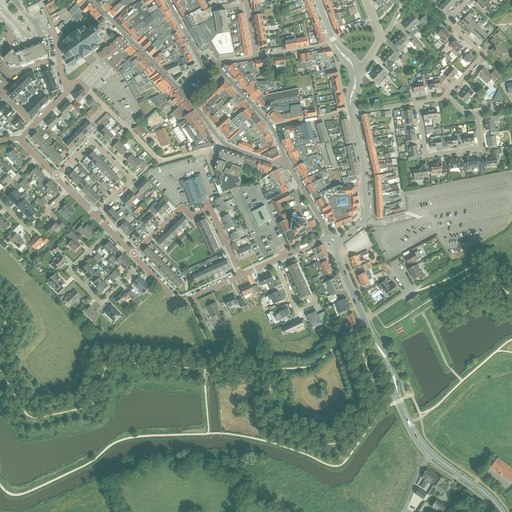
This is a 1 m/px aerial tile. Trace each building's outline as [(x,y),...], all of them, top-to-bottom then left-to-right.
[(52,0),(50,0),(48,2),(45,4),(47,8),(55,3),(54,2),(52,0)] [(86,0),(74,0),(74,1),(68,7),(56,13),(64,21),(62,23),(58,27),(60,31),(65,25),(72,18),(81,9),(80,7),(86,0)] [(108,0),(102,5),(108,12),(114,6),(122,0),(125,6),(127,5),(124,0),(108,0)] [(119,12),(122,9),(125,6),(122,0),(114,6),(108,12),(114,17),(119,12)] [(148,9),(146,6),(143,0),(137,3),(145,18),(151,14),(148,9)] [(151,7),(148,9),(151,14),(158,9),(166,5),(162,0),(159,0),(155,3),(156,5),(151,7)] [(196,1),(196,0),(181,0),(175,3),(179,10),(191,3),(196,1)] [(197,0),(203,10),(208,7),(203,0),(197,0)] [(386,0),(386,1),(380,7),(385,11),(394,3),(396,5),(400,0),(395,0),(395,1),(393,0),(386,0)] [(447,0),(446,0),(443,4),(449,9),(453,5),(447,0)] [(489,8),(481,0),(478,0),(476,3),(482,9),(485,7),(488,9),(489,8)] [(191,3),(179,10),(183,18),(190,14),(201,8),(196,1),(191,3)] [(330,1),(324,3),(327,10),(332,8),(330,1)] [(81,9),(72,18),(77,23),(84,16),(88,12),(89,13),(94,8),(88,2),(81,9)] [(38,3),(27,8),(30,15),(37,12),(41,10),(38,3)] [(121,25),(128,33),(133,28),(138,24),(145,18),(137,3),(131,7),(136,13),(133,15),(125,22),(121,25)] [(258,4),(251,5),(252,12),(261,10),(264,10),(263,7),(260,7),(260,3),(258,4)] [(305,5),(301,7),(303,10),(307,9),(308,12),(314,10),(312,3),(305,5)] [(449,9),(443,4),(439,8),(445,13),(449,9)] [(133,28),(128,33),(133,37),(142,28),(143,29),(146,26),(150,23),(154,19),(160,16),(168,10),(166,5),(158,9),(151,14),(145,18),(138,24),(133,28)] [(350,15),(358,12),(355,6),(354,6),(348,9),(350,15)] [(125,22),(133,15),(136,13),(131,7),(128,9),(125,11),(116,20),(121,25),(125,22)] [(190,14),(183,18),(190,30),(197,26),(215,16),(214,12),(212,7),(203,12),(201,8),(190,14)] [(97,11),(94,8),(89,13),(88,12),(84,16),(86,18),(88,20),(90,18),(92,17),(97,11)] [(168,10),(160,16),(162,20),(171,15),(168,10)] [(208,44),(207,45),(208,46),(209,45),(218,59),(235,57),(229,32),(228,25),(231,25),(230,17),(227,18),(226,10),(222,10),(221,11),(214,12),(215,16),(216,27),(217,34),(208,43),(208,44)] [(262,14),(265,13),(264,10),(259,11),(259,14),(253,15),(254,22),(263,20),(266,20),(266,18),(263,18),(262,14)] [(317,16),(314,10),(308,12),(310,18),(317,16)] [(92,17),(95,20),(101,15),(97,11),(92,17)] [(239,21),(245,20),(244,13),(238,14),(238,18),(236,18),(236,20),(232,21),(232,22),(236,22),(239,21)] [(466,27),(472,20),(469,17),(471,15),(469,13),(461,21),(465,25),(464,25),(466,27)] [(335,15),(335,14),(329,16),(332,23),(337,21),(340,19),(338,14),(335,15)] [(173,18),(171,15),(162,20),(159,22),(153,26),(155,29),(157,28),(161,25),(173,18)] [(407,20),(414,26),(416,24),(418,26),(421,24),(412,15),(407,20)] [(422,18),(420,21),(424,25),(427,22),(429,20),(425,15),(422,18)] [(153,26),(159,22),(162,20),(160,16),(154,19),(150,23),(153,26)] [(197,26),(190,30),(195,39),(216,27),(215,16),(197,26)] [(317,16),(310,18),(313,24),(319,22),(317,16)] [(157,28),(159,32),(160,32),(161,35),(162,35),(165,33),(166,33),(164,30),(166,29),(167,29),(176,25),(173,18),(161,25),(157,28)] [(337,21),(332,23),(334,29),(340,27),(343,26),(340,19),(337,21)] [(236,22),(232,22),(233,24),(237,24),(237,29),(240,28),(247,27),(245,20),(239,21),(236,22)] [(414,26),(407,20),(403,25),(413,35),(418,30),(414,26)] [(472,20),(466,27),(468,29),(468,28),(472,31),(480,23),(478,22),(476,24),(472,20)] [(319,22),(313,24),(315,31),(321,28),(319,22)] [(137,41),(146,32),(148,30),(150,32),(155,29),(153,26),(150,23),(146,26),(143,29),(142,28),(133,37),(134,38),(134,39),(134,40),(135,40),(135,39),(137,41)] [(480,23),(472,31),(475,35),(477,37),(483,30),(479,27),(481,25),(480,23)] [(70,31),(65,25),(60,31),(64,36),(70,31)] [(101,26),(100,25),(100,26),(99,26),(98,26),(98,27),(97,25),(96,25),(96,26),(94,27),(93,25),(92,25),(86,29),(85,27),(85,26),(84,26),(84,27),(83,27),(83,26),(79,29),(79,30),(78,30),(78,29),(77,29),(78,30),(68,37),(68,36),(67,37),(68,37),(67,38),(68,38),(69,38),(64,41),(64,42),(67,46),(67,47),(68,47),(66,49),(65,49),(65,50),(64,52),(64,51),(63,52),(64,52),(64,54),(64,55),(65,55),(66,57),(65,57),(66,58),(66,57),(68,58),(64,60),(70,67),(78,61),(78,62),(79,61),(78,61),(83,58),(82,59),(83,59),(84,60),(84,59),(84,58),(93,52),(94,52),(94,51),(95,51),(94,50),(95,50),(95,51),(98,49),(98,48),(99,47),(100,47),(99,47),(100,46),(99,45),(99,46),(97,44),(103,40),(104,39),(103,39),(102,37),(104,36),(104,37),(104,36),(104,35),(102,33),(104,32),(105,33),(105,32),(105,31),(105,30),(104,31),(101,27),(102,26),(101,25),(101,26)] [(158,37),(157,38),(158,39),(161,43),(167,38),(180,31),(176,25),(167,29),(166,29),(164,30),(166,33),(165,33),(162,35),(160,35),(158,37)] [(216,27),(195,39),(200,48),(207,45),(208,44),(208,43),(217,34),(216,27)] [(234,34),(232,35),(232,37),(235,36),(239,35),(241,35),(248,34),(247,27),(240,28),(237,29),(238,34),(234,34)] [(340,27),(334,29),(337,36),(342,34),(350,31),(349,28),(341,31),(340,27)] [(153,35),(143,45),(142,46),(145,49),(157,38),(158,37),(160,35),(159,33),(159,32),(157,28),(155,29),(150,32),(153,35)] [(324,34),(321,28),(315,31),(318,37),(324,34)] [(437,29),(432,34),(435,37),(439,40),(447,32),(443,28),(439,31),(437,29)] [(148,30),(146,32),(137,41),(140,44),(141,44),(143,45),(153,35),(150,32),(148,30)] [(487,34),(483,30),(477,37),(478,39),(479,38),(483,42),(490,33),(489,32),(487,34)] [(167,38),(161,43),(163,45),(151,56),(153,58),(162,52),(165,50),(168,47),(171,45),(175,43),(183,38),(180,31),(167,38)] [(451,35),(447,32),(439,40),(445,46),(449,41),(447,39),(451,35)] [(499,32),(496,35),(502,41),(505,38),(499,32)] [(396,38),(403,44),(405,41),(407,43),(410,41),(401,33),(396,38)] [(241,35),(239,35),(239,37),(242,37),(243,42),(249,41),(248,34),(241,35)] [(318,37),(316,37),(318,43),(320,43),(326,41),(325,38),(324,34),(318,37)] [(285,43),(286,50),(292,49),(298,48),(296,38),(295,36),(294,37),(294,35),(285,37),(285,38),(284,38),(285,41),(285,43)] [(125,51),(131,46),(127,42),(121,36),(97,53),(102,60),(104,58),(109,65),(118,73),(120,71),(120,72),(120,71),(123,69),(121,66),(123,64),(126,62),(124,58),(121,54),(125,51)] [(414,36),(412,39),(417,43),(421,48),(424,45),(414,36)] [(302,38),(296,38),(298,48),(303,47),(309,46),(307,37),(302,38)] [(168,47),(165,50),(166,52),(168,51),(170,53),(175,51),(187,45),(183,38),(175,43),(171,45),(168,47)] [(396,38),(392,43),(400,51),(402,49),(403,49),(406,46),(403,44),(396,38)] [(500,57),(506,51),(498,44),(498,43),(493,38),(488,43),(493,48),(491,51),(493,53),(494,52),(500,57)] [(151,56),(163,45),(161,43),(158,39),(146,51),(151,56)] [(271,49),(271,46),(270,43),(267,43),(267,39),(258,41),(259,47),(265,46),(266,50),(271,49)] [(412,39),(410,42),(419,50),(421,48),(417,43),(412,39)] [(449,41),(445,46),(451,52),(453,50),(459,43),(455,39),(452,43),(449,41)] [(240,48),(237,48),(237,50),(250,48),(249,41),(243,42),(243,46),(240,46),(240,48)] [(5,58),(4,59),(6,61),(13,68),(21,65),(23,64),(23,65),(28,63),(30,62),(34,61),(34,60),(36,59),(36,60),(41,58),(43,57),(43,58),(47,56),(43,43),(16,53),(16,54),(14,55),(13,53),(14,52),(13,50),(14,50),(13,49),(5,58)] [(459,43),(453,50),(451,52),(457,58),(462,53),(460,50),(463,47),(459,43)] [(175,51),(170,53),(172,57),(173,58),(173,60),(176,59),(180,57),(190,53),(187,45),(175,51)] [(136,52),(131,46),(125,51),(121,54),(124,58),(126,62),(130,58),(129,57),(136,52)] [(330,50),(326,50),(328,57),(329,61),(329,64),(331,68),(331,71),(337,69),(335,62),(332,63),(331,58),(330,58),(330,56),(333,56),(331,49),(330,50)] [(162,52),(153,58),(159,64),(167,59),(169,58),(172,57),(170,53),(168,51),(166,52),(165,50),(162,52)] [(326,50),(317,52),(318,58),(320,58),(321,62),(325,61),(327,69),(331,68),(329,64),(329,61),(328,57),(326,50)] [(390,50),(385,55),(392,61),(394,63),(396,60),(397,60),(399,58),(390,50)] [(313,61),(312,52),(305,53),(306,61),(307,69),(311,69),(310,64),(312,64),(312,63),(312,61),(313,61)] [(317,52),(312,52),(313,61),(312,61),(312,63),(316,62),(316,65),(318,65),(319,71),(320,73),(324,73),(323,70),(321,62),(320,58),(318,58),(317,52)] [(463,54),(458,59),(461,61),(465,65),(467,63),(473,56),(469,52),(465,56),(463,54)] [(137,53),(130,58),(126,62),(123,64),(121,66),(123,69),(124,69),(133,61),(140,56),(137,53)] [(190,53),(180,57),(176,59),(178,63),(180,67),(194,61),(190,53)] [(307,69),(306,61),(305,53),(299,54),(300,61),(296,62),(297,70),(303,69),(305,70),(307,69)] [(385,55),(381,60),(386,64),(390,68),(387,70),(390,73),(391,74),(395,78),(397,75),(395,73),(392,70),(392,66),(394,63),(392,61),(385,55)] [(124,69),(123,69),(120,71),(120,72),(123,76),(126,74),(129,71),(137,65),(136,64),(138,63),(143,59),(140,56),(133,61),(124,69)] [(169,58),(167,59),(159,64),(162,66),(167,63),(170,62),(173,60),(173,58),(172,57),(169,58)] [(275,61),(274,62),(275,65),(276,65),(276,69),(286,67),(286,64),(285,57),(284,57),(275,58),(275,59),(275,61)] [(129,71),(126,74),(123,76),(126,82),(127,83),(135,78),(141,73),(144,71),(151,67),(143,59),(138,63),(136,64),(137,65),(129,71)] [(262,60),(256,61),(257,68),(260,67),(261,71),(264,70),(262,60)] [(172,65),(164,69),(170,74),(176,80),(183,74),(196,67),(194,61),(180,67),(178,63),(172,65)] [(252,61),(247,62),(248,65),(241,68),(238,70),(233,75),(236,78),(244,71),(245,70),(253,67),(252,61)] [(255,61),(252,61),(253,67),(245,70),(244,71),(236,78),(239,82),(247,75),(250,74),(257,71),(257,68),(256,61),(255,61)] [(248,65),(247,62),(224,65),(233,75),(238,70),(241,68),(248,65)] [(449,68),(447,71),(454,77),(458,73),(456,72),(458,70),(450,62),(448,64),(449,65),(448,67),(449,68)] [(155,71),(151,67),(144,71),(141,73),(135,78),(138,83),(148,76),(155,71)] [(380,67),(375,72),(381,78),(383,80),(386,77),(388,75),(380,67)] [(494,81),(499,77),(493,72),(491,74),(484,68),(477,74),(487,83),(491,79),(494,81)] [(53,74),(51,69),(42,72),(43,78),(53,74)] [(337,69),(331,71),(327,72),(324,73),(325,78),(331,77),(331,76),(338,75),(337,69)] [(148,76),(138,83),(140,87),(148,83),(160,75),(155,71),(148,76)] [(454,77),(447,71),(441,76),(445,80),(447,78),(450,81),(454,77)] [(36,80),(33,72),(26,74),(31,82),(36,80)] [(375,72),(370,77),(379,85),(380,83),(383,80),(381,78),(375,72)] [(31,82),(26,74),(21,79),(27,86),(31,82)] [(54,79),(53,74),(43,78),(45,83),(54,79)] [(247,75),(239,82),(245,89),(253,82),(255,82),(257,82),(250,74),(247,75)] [(421,74),(422,79),(417,80),(417,83),(419,92),(425,91),(424,87),(427,86),(425,79),(424,74),(421,74)] [(127,83),(135,97),(152,87),(155,85),(164,79),(160,75),(148,83),(140,87),(138,83),(135,78),(127,83)] [(340,81),(338,75),(331,76),(331,77),(332,80),(329,81),(329,83),(333,83),(340,81)] [(438,75),(433,76),(434,80),(435,89),(441,88),(440,84),(442,83),(445,80),(441,76),(440,75),(438,77),(438,75)] [(23,90),(27,86),(21,79),(17,83),(23,90)] [(55,79),(54,79),(45,83),(47,88),(56,85),(57,84),(55,79)] [(172,87),(164,79),(155,85),(159,89),(162,92),(159,93),(158,94),(158,95),(166,92),(172,87)] [(435,89),(434,80),(429,81),(428,79),(425,79),(427,86),(429,86),(430,90),(435,89)] [(225,80),(217,87),(221,92),(218,95),(220,97),(222,99),(226,104),(237,94),(225,80)] [(419,92),(417,83),(412,84),(412,80),(409,81),(410,89),(413,89),(414,93),(419,92)] [(253,82),(245,89),(251,96),(259,89),(268,88),(273,87),(274,87),(274,86),(273,81),(266,81),(257,82),(255,82),(253,82)] [(23,90),(17,83),(16,83),(12,88),(18,94),(23,90)] [(58,90),(56,85),(47,88),(49,93),(58,90)] [(465,102),(473,93),(467,86),(464,89),(465,89),(459,96),(465,102)] [(176,91),(172,87),(166,92),(158,95),(150,99),(158,108),(162,104),(166,101),(167,102),(168,101),(177,92),(176,91)] [(208,104),(202,110),(203,111),(206,114),(210,111),(211,110),(213,108),(222,99),(220,97),(218,95),(221,92),(217,87),(204,99),(208,104)] [(18,94),(12,88),(8,92),(14,99),(18,94)] [(78,93),(83,98),(88,94),(82,88),(78,93)] [(261,92),(262,93),(264,92),(265,92),(268,91),(268,88),(259,89),(251,96),(254,99),(261,92)] [(264,96),(257,103),(262,109),(269,103),(270,102),(271,102),(272,102),(273,101),(289,97),(299,95),(298,88),(266,94),(264,96)] [(178,106),(185,100),(177,92),(168,101),(173,106),(176,104),(178,106)] [(262,93),(261,92),(254,99),(257,103),(264,96),(262,93)] [(49,100),(43,93),(38,97),(45,104),(49,100)] [(83,98),(78,93),(73,97),(76,101),(74,103),(79,108),(81,106),(78,103),(83,98)] [(210,111),(206,114),(216,125),(221,121),(229,113),(232,111),(232,110),(235,108),(236,106),(243,100),(237,94),(226,104),(222,99),(213,108),(211,110),(210,111)] [(90,95),(86,99),(90,104),(94,100),(90,95)] [(269,103),(262,109),(266,113),(273,106),(276,106),(277,106),(279,106),(286,106),(290,106),(301,104),(300,99),(298,100),(297,95),(289,97),(273,101),(272,102),(271,102),(270,102),(269,103)] [(478,95),(475,98),(480,103),(483,100),(478,95)] [(45,104),(38,97),(34,102),(40,108),(41,109),(45,104)] [(208,104),(204,99),(197,105),(202,110),(208,104)] [(232,111),(229,113),(234,118),(237,116),(241,112),(242,113),(249,107),(243,100),(236,106),(235,108),(232,110),(232,111)] [(69,101),(64,106),(69,112),(74,107),(77,110),(79,108),(74,103),(72,105),(69,101)] [(162,104),(158,108),(159,110),(160,111),(168,103),(167,102),(166,101),(162,104)] [(40,108),(34,102),(30,106),(36,112),(40,108)] [(172,113),(179,120),(193,111),(184,102),(172,113)] [(0,111),(3,115),(11,108),(6,103),(2,107),(0,104),(0,111)] [(275,110),(269,116),(275,124),(295,119),(295,118),(303,116),(302,108),(301,104),(290,106),(290,110),(286,110),(278,110),(277,110),(276,111),(275,110)] [(337,106),(336,106),(337,109),(332,110),(332,113),(337,112),(346,110),(344,105),(337,106)] [(36,112),(30,106),(25,110),(32,117),(36,112)] [(69,112),(64,106),(59,111),(63,114),(61,116),(65,121),(68,119),(65,116),(69,112)] [(273,106),(266,113),(269,116),(275,110),(276,111),(277,110),(278,110),(286,110),(290,110),(290,106),(286,106),(279,106),(277,106),(276,106),(273,106)] [(225,126),(221,130),(220,130),(227,138),(237,129),(243,124),(255,113),(249,107),(242,113),(241,112),(237,116),(234,118),(225,126)] [(11,116),(15,112),(11,108),(3,115),(8,119),(6,121),(8,124),(13,119),(11,116)] [(431,110),(432,119),(435,118),(436,121),(441,120),(440,113),(437,114),(436,109),(431,110)] [(215,141),(195,110),(193,111),(179,120),(178,120),(179,121),(177,122),(179,125),(181,124),(183,128),(182,129),(190,141),(187,143),(189,152),(213,147),(215,141)] [(432,119),(431,110),(426,111),(426,115),(423,116),(424,123),(429,122),(429,119),(432,119)] [(408,111),(401,111),(401,117),(402,120),(405,119),(413,118),(412,113),(408,113),(408,111)] [(221,121),(216,125),(221,130),(225,126),(234,118),(229,113),(221,121)] [(238,134),(230,141),(236,145),(237,142),(243,135),(248,131),(255,125),(256,124),(256,125),(261,120),(255,113),(243,124),(237,129),(241,132),(238,134)] [(368,120),(371,119),(375,119),(374,117),(371,117),(370,113),(361,115),(362,121),(368,120)] [(65,121),(61,116),(58,118),(55,115),(50,119),(56,125),(60,121),(63,123),(65,121)] [(490,133),(499,132),(498,128),(495,128),(494,121),(498,121),(498,116),(489,117),(489,120),(485,120),(486,130),(490,130),(490,133)] [(24,121),(20,117),(16,121),(13,119),(8,124),(11,126),(12,124),(17,129),(17,128),(18,129),(21,126),(20,126),(24,121)] [(413,118),(405,119),(405,122),(402,123),(403,128),(410,127),(410,124),(414,124),(413,118)] [(53,131),(58,127),(56,125),(50,119),(46,124),(49,127),(47,130),(51,134),(54,132),(53,131)] [(112,130),(108,125),(110,123),(109,121),(108,120),(106,122),(106,123),(104,124),(102,126),(101,127),(103,129),(100,133),(104,138),(110,132),(112,130)] [(268,128),(261,120),(256,125),(256,124),(255,125),(262,133),(267,129),(268,128)] [(83,126),(89,132),(94,127),(88,121),(83,126)] [(314,137),(314,136),(311,122),(309,122),(302,123),(304,133),(303,133),(305,139),(305,140),(309,139),(314,138),(314,137)] [(322,143),(329,141),(323,122),(316,125),(322,143)] [(302,123),(295,125),(296,131),(297,139),(304,138),(303,133),(304,133),(302,123)] [(270,134),(267,129),(262,133),(255,125),(248,131),(258,141),(266,137),(270,135),(270,134)] [(296,131),(295,125),(287,126),(289,133),(296,131)] [(349,125),(343,126),(339,127),(338,127),(340,133),(344,132),(350,131),(349,125)] [(89,132),(83,126),(79,130),(84,136),(89,132)] [(138,126),(133,131),(138,135),(141,137),(144,133),(140,129),(140,128),(138,126)] [(289,133),(287,126),(279,128),(282,141),(295,138),(296,139),(297,139),(296,131),(289,133)] [(410,130),(410,127),(403,128),(403,131),(406,130),(407,136),(416,135),(415,129),(410,130)] [(162,147),(171,144),(165,128),(156,132),(162,147)] [(237,129),(227,138),(230,141),(238,134),(241,132),(237,129)] [(462,129),(459,129),(459,133),(460,140),(463,140),(464,144),(469,143),(468,135),(463,135),(462,133),(462,129)] [(84,136),(79,130),(74,135),(80,140),(84,136)] [(476,131),(473,131),(467,132),(468,135),(469,143),(474,143),(474,138),(477,138),(476,131)] [(114,136),(110,132),(104,138),(109,142),(112,139),(114,141),(119,136),(117,134),(114,136)] [(487,137),(488,147),(497,146),(495,136),(499,136),(499,132),(490,133),(491,137),(487,137)] [(36,143),(42,137),(37,133),(35,135),(31,138),(36,143)] [(455,136),(451,137),(453,146),(458,145),(457,140),(460,140),(459,133),(454,134),(455,136)] [(453,146),(451,137),(451,134),(450,134),(449,134),(448,135),(443,135),(444,142),(447,142),(447,146),(453,146)] [(80,140),(74,135),(69,139),(75,145),(80,140)] [(270,135),(266,137),(258,141),(257,142),(260,148),(274,141),(273,140),(270,135)] [(416,135),(407,136),(408,141),(405,141),(405,144),(412,143),(412,141),(416,140),(416,135)] [(443,135),(440,136),(435,136),(436,148),(442,147),(441,143),(444,142),(443,135)] [(119,136),(114,141),(116,143),(113,146),(118,151),(123,146),(119,141),(121,138),(119,136)] [(432,137),(426,138),(427,145),(430,144),(431,149),(436,148),(435,136),(432,137)] [(42,137),(36,143),(40,147),(46,142),(42,137)] [(376,137),(372,137),(366,139),(367,145),(374,143),(377,143),(380,142),(382,142),(388,141),(388,138),(379,139),(379,140),(376,140),(376,137)] [(295,138),(282,141),(287,149),(301,146),(306,144),(310,143),(309,140),(309,139),(305,140),(305,139),(304,140),(298,139),(297,139),(296,139),(295,138)] [(75,145),(69,139),(65,144),(71,150),(75,145)] [(262,155),(276,148),(274,141),(260,148),(256,151),(253,152),(262,155)] [(50,146),(46,142),(40,147),(45,152),(50,146)] [(126,143),(123,146),(118,151),(122,156),(126,152),(128,155),(133,150),(135,148),(132,146),(130,148),(126,143)] [(245,143),(244,148),(253,152),(256,151),(252,149),(253,146),(245,143)] [(412,143),(405,144),(406,153),(409,152),(418,151),(417,146),(413,146),(412,143)] [(301,146),(287,149),(288,151),(289,154),(297,150),(298,150),(307,148),(306,144),(301,146)] [(344,151),(341,151),(341,154),(345,153),(348,152),(355,151),(353,145),(347,146),(343,147),(344,151)] [(50,146),(45,152),(49,156),(55,151),(50,146)] [(491,149),(491,151),(492,157),(485,158),(486,167),(498,165),(497,161),(500,161),(499,154),(501,153),(501,147),(491,149)] [(276,148),(262,155),(272,159),(279,155),(276,148)] [(297,150),(289,154),(292,158),(307,153),(309,153),(307,148),(298,150),(297,150)] [(214,170),(218,180),(215,181),(217,186),(216,186),(219,194),(241,185),(239,178),(243,166),(245,158),(221,149),(218,157),(218,159),(214,170)] [(14,150),(7,156),(17,166),(15,168),(17,171),(23,166),(20,163),(23,160),(14,150)] [(133,150),(128,155),(130,157),(126,160),(131,165),(137,159),(132,155),(135,152),(133,150)] [(59,156),(55,151),(49,156),(54,161),(59,156)] [(418,151),(409,152),(410,157),(407,158),(408,161),(415,160),(414,157),(419,156),(418,151)] [(92,162),(98,157),(93,152),(88,157),(92,162)] [(305,162),(310,160),(319,156),(318,154),(308,157),(307,153),(292,158),(296,166),(305,162)] [(377,155),(370,156),(371,162),(378,161),(377,157),(380,157),(383,156),(383,154),(379,154),(377,155)] [(64,160),(59,156),(54,161),(58,165),(64,160)] [(314,165),(315,164),(317,163),(316,161),(322,159),(320,156),(319,156),(310,160),(305,162),(296,166),(299,171),(307,167),(314,165)] [(470,156),(466,156),(467,169),(472,168),(472,167),(479,166),(479,170),(483,169),(481,160),(478,160),(478,157),(470,158),(470,156)] [(102,161),(98,157),(92,162),(97,167),(102,161)] [(137,159),(131,165),(136,169),(139,166),(141,168),(143,170),(148,166),(148,165),(146,163),(144,161),(143,162),(139,157),(137,159)] [(257,170),(260,161),(247,157),(243,167),(255,171),(256,170),(257,170)] [(356,157),(349,158),(346,159),(347,162),(344,163),(344,166),(347,165),(357,163),(356,157)] [(448,160),(449,169),(459,167),(460,171),(464,170),(463,163),(459,163),(458,158),(448,160)] [(8,173),(11,170),(5,164),(4,165),(0,160),(0,169),(2,167),(8,173)] [(102,161),(97,167),(101,171),(107,165),(102,161)] [(272,165),(260,161),(257,170),(256,170),(255,171),(263,174),(264,172),(269,174),(272,172),(270,171),(272,165)] [(431,164),(432,173),(433,173),(433,174),(436,174),(436,172),(442,171),(443,174),(446,174),(445,167),(442,167),(441,161),(438,161),(438,163),(431,164)] [(311,170),(319,167),(317,163),(315,164),(314,165),(307,167),(299,171),(301,175),(309,171),(311,170)] [(358,169),(357,163),(347,165),(348,171),(358,169)] [(413,170),(415,180),(419,179),(419,177),(428,175),(426,164),(422,165),(422,169),(413,170)] [(111,170),(107,165),(101,171),(106,176),(111,170)] [(384,172),(384,168),(386,168),(386,167),(385,165),(379,167),(373,168),(374,174),(384,172)] [(309,171),(301,175),(304,180),(311,176),(313,175),(322,171),(320,166),(319,167),(311,170),(309,171)] [(34,180),(41,172),(36,168),(31,173),(33,176),(32,178),(34,180)] [(264,183),(265,184),(281,176),(278,169),(272,172),(269,174),(266,176),(262,179),(260,180),(259,181),(261,185),(264,183)] [(322,178),(323,177),(329,175),(327,172),(325,169),(322,171),(313,175),(311,176),(304,180),(307,185),(316,181),(316,180),(322,178)] [(356,175),(359,175),(358,169),(348,171),(349,176),(343,178),(343,181),(344,184),(356,179),(356,175)] [(116,175),(111,170),(106,176),(110,180),(116,175)] [(73,181),(78,176),(73,171),(68,177),(73,181)] [(41,172),(34,180),(36,182),(38,184),(37,186),(39,188),(45,183),(42,181),(46,177),(41,172)] [(8,175),(0,182),(3,185),(11,178),(8,175)] [(120,179),(116,175),(110,180),(115,185),(120,179)] [(78,176),(73,181),(77,186),(83,181),(78,176)] [(281,176),(265,184),(266,186),(264,187),(267,193),(269,192),(275,189),(285,184),(281,176)] [(201,197),(204,196),(198,178),(184,183),(193,206),(203,202),(201,197)] [(316,181),(307,185),(307,186),(311,192),(311,193),(317,190),(321,188),(326,186),(324,181),(324,182),(322,178),(316,180),(316,181)] [(141,184),(147,189),(151,185),(145,179),(141,184)] [(87,185),(83,181),(77,186),(81,190),(87,185)] [(27,187),(22,182),(19,184),(26,191),(29,189),(27,187)] [(45,183),(39,188),(41,190),(44,187),(47,190),(45,192),(47,194),(55,186),(50,182),(47,185),(45,183)] [(141,184),(136,188),(140,192),(138,194),(142,199),(145,201),(147,199),(145,196),(149,192),(147,189),(141,184)] [(266,193),(264,194),(267,201),(278,196),(288,191),(285,184),(275,189),(269,192),(267,193),(266,193)] [(91,190),(87,185),(81,190),(86,195),(91,190)] [(321,198),(316,201),(319,208),(321,207),(327,218),(329,217),(331,222),(333,221),(334,223),(335,222),(337,227),(352,221),(352,220),(354,219),(356,217),(357,215),(358,213),(359,213),(356,207),(359,207),(358,193),(356,193),(355,186),(343,187),(343,185),(340,185),(332,188),(328,190),(319,194),(321,198)] [(55,186),(47,194),(49,195),(51,194),(53,197),(59,191),(55,186)] [(313,197),(316,201),(321,198),(319,194),(328,190),(326,186),(321,188),(317,190),(311,193),(313,197)] [(21,196),(15,190),(8,197),(14,203),(19,199),(21,196)] [(96,194),(91,190),(86,195),(90,199),(96,194)] [(22,202),(17,206),(23,213),(30,206),(25,200),(27,197),(26,196),(27,195),(26,194),(27,193),(25,192),(24,194),(21,196),(19,199),(22,202)] [(279,217),(284,214),(279,202),(290,197),(288,192),(271,200),(279,217)] [(132,193),(127,197),(133,203),(137,198),(140,201),(142,199),(138,194),(135,196),(132,193)] [(100,199),(96,194),(90,199),(95,204),(100,199)] [(133,203),(127,197),(123,202),(126,205),(124,207),(126,210),(129,212),(131,210),(128,207),(133,203)] [(161,201),(158,204),(159,205),(166,211),(170,207),(166,204),(169,201),(164,197),(162,199),(161,200),(161,201)] [(217,198),(214,200),(215,204),(216,207),(224,203),(221,197),(217,198)] [(45,205),(40,201),(38,198),(36,201),(42,208),(45,205)] [(228,201),(224,203),(216,207),(217,209),(218,209),(219,212),(225,210),(226,212),(234,209),(233,206),(231,207),(228,201)] [(67,204),(59,212),(63,216),(67,220),(69,217),(75,211),(67,204)] [(166,211),(159,205),(155,209),(154,207),(151,210),(156,214),(158,212),(161,216),(166,211)] [(30,206),(23,213),(29,219),(36,212),(30,206)] [(264,206),(252,212),(259,226),(271,219),(264,206)] [(111,218),(117,213),(112,208),(106,214),(111,218)] [(150,208),(143,215),(146,218),(153,224),(157,220),(154,216),(156,214),(151,210),(150,208)] [(123,211),(121,209),(117,213),(111,218),(116,223),(119,220),(121,222),(126,217),(124,215),(121,217),(119,215),(123,211)] [(224,224),(232,220),(229,214),(222,217),(223,221),(222,221),(224,224)] [(137,221),(142,226),(143,227),(145,225),(149,228),(153,224),(146,218),(143,215),(137,221)] [(11,224),(2,216),(0,217),(0,225),(5,230),(11,224)] [(184,216),(179,221),(185,226),(189,222),(184,216)] [(126,217),(121,222),(123,224),(120,227),(124,231),(130,225),(126,221),(128,219),(126,217)] [(313,218),(303,222),(304,223),(305,225),(305,226),(304,228),(307,234),(312,231),(310,228),(317,225),(313,218)] [(206,219),(202,221),(197,223),(200,229),(209,225),(206,219)] [(287,219),(280,222),(285,232),(286,232),(289,240),(288,241),(290,245),(301,240),(300,239),(308,236),(307,234),(304,228),(305,226),(305,225),(304,223),(303,222),(302,221),(300,221),(298,221),(297,221),(295,223),(294,224),(294,226),(295,228),(291,229),(287,219)] [(62,229),(65,226),(60,221),(57,223),(53,220),(45,228),(51,234),(59,226),(62,229)] [(235,226),(232,220),(224,224),(225,226),(226,226),(227,229),(235,226)] [(179,221),(175,225),(180,230),(185,226),(179,221)] [(89,240),(96,233),(88,225),(85,228),(82,225),(77,231),(80,234),(81,232),(89,240)] [(130,225),(124,231),(128,236),(132,232),(134,234),(136,232),(137,232),(139,230),(138,230),(138,229),(136,228),(134,229),(130,225)] [(180,230),(175,225),(171,229),(176,235),(180,230)] [(209,225),(200,229),(203,236),(211,231),(209,225)] [(143,227),(142,226),(140,228),(141,230),(138,233),(140,235),(143,232),(144,233),(146,230),(143,227)] [(134,234),(130,238),(134,242),(141,236),(140,235),(138,233),(141,230),(140,228),(138,229),(138,230),(139,230),(137,232),(136,232),(134,234)] [(176,235),(171,229),(166,234),(172,239),(176,235)] [(79,240),(74,235),(71,231),(67,235),(70,238),(72,240),(68,244),(75,251),(81,246),(77,242),(79,240)] [(203,236),(206,242),(214,238),(211,231),(203,236)] [(233,243),(235,242),(240,240),(239,237),(240,237),(237,231),(229,234),(231,238),(230,238),(231,241),(232,241),(233,243)] [(19,248),(25,242),(17,235),(14,238),(10,234),(5,240),(8,243),(10,241),(13,244),(14,243),(19,248)] [(172,239),(166,234),(162,238),(167,243),(172,239)] [(46,244),(49,241),(45,236),(42,239),(38,235),(33,239),(34,240),(29,244),(35,249),(43,241),(46,244)] [(167,243),(162,238),(157,243),(163,248),(167,243)] [(208,248),(217,244),(214,238),(206,242),(208,248)] [(108,253),(114,246),(110,242),(104,248),(108,253)] [(217,244),(208,248),(211,254),(220,250),(217,244)] [(315,255),(326,250),(323,244),(316,248),(313,249),(315,255)] [(241,258),(253,253),(249,245),(238,250),(241,258)] [(114,246),(108,253),(112,257),(108,261),(110,263),(112,261),(117,256),(115,254),(118,250),(114,246)] [(147,257),(153,252),(148,247),(143,253),(147,257)] [(326,250),(315,255),(311,256),(312,259),(319,256),(321,259),(328,256),(326,250)] [(364,271),(368,269),(370,269),(366,261),(365,261),(363,256),(368,254),(367,251),(350,258),(353,267),(360,264),(364,271)] [(414,252),(404,257),(410,268),(417,264),(416,261),(418,260),(418,259),(422,257),(418,251),(415,253),(414,252)] [(157,256),(153,252),(147,257),(152,262),(157,256)] [(54,261),(50,265),(55,270),(58,267),(60,268),(66,261),(59,254),(57,255),(59,257),(54,262),(54,261)] [(117,256),(112,261),(114,263),(116,261),(120,266),(127,259),(122,255),(119,258),(117,256)] [(161,261),(157,256),(152,262),(156,266),(161,261)] [(127,259),(120,266),(124,270),(131,263),(127,259)] [(323,276),(324,275),(332,272),(327,261),(325,262),(324,259),(312,264),(312,265),(314,268),(316,267),(318,267),(320,271),(321,270),(323,276)] [(221,263),(224,270),(230,267),(227,260),(221,263)] [(166,265),(161,261),(156,266),(160,270),(166,265)] [(221,263),(215,266),(218,272),(224,270),(221,263)] [(291,273),(300,270),(297,263),(292,265),(288,267),(291,273)] [(85,275),(91,269),(87,264),(81,271),(85,275)] [(418,264),(417,264),(410,268),(408,269),(414,280),(419,277),(420,280),(425,277),(423,273),(422,273),(418,264)] [(170,269),(166,265),(160,270),(165,275),(170,269)] [(218,272),(215,266),(209,268),(213,275),(218,272)] [(213,275),(209,268),(204,271),(207,278),(213,275)] [(91,269),(85,275),(89,279),(93,276),(95,278),(100,273),(97,271),(95,273),(91,269)] [(170,269),(165,275),(169,279),(174,274),(170,269)] [(360,281),(371,276),(368,269),(364,271),(364,273),(357,276),(360,281)] [(300,270),(291,273),(294,280),(302,276),(300,270)] [(207,278),(204,271),(198,273),(201,280),(207,278)] [(100,273),(95,278),(97,280),(93,284),(98,288),(104,282),(100,277),(102,276),(100,273)] [(116,278),(112,273),(108,278),(112,282),(116,278)] [(201,280),(198,273),(192,276),(196,283),(201,280)] [(59,294),(64,290),(62,287),(61,288),(60,286),(63,283),(61,280),(58,277),(55,274),(48,281),(57,289),(58,291),(57,292),(59,294)] [(174,274),(169,279),(173,284),(179,278),(174,274)] [(277,287),(271,274),(259,280),(260,280),(256,282),(257,285),(255,286),(258,292),(261,291),(259,287),(262,285),(267,283),(270,290),(277,287)] [(305,282),(302,276),(294,280),(296,286),(305,282)] [(372,278),(371,276),(360,281),(363,290),(374,284),(372,278)] [(143,294),(150,287),(140,277),(133,284),(143,294)] [(179,278),(173,284),(178,288),(183,283),(179,278)] [(340,292),(335,279),(323,283),(325,287),(327,286),(331,295),(328,297),(329,300),(330,303),(338,300),(335,294),(340,292)] [(389,297),(399,289),(393,283),(390,286),(385,280),(377,286),(380,289),(382,288),(389,297)] [(108,286),(104,282),(98,288),(102,292),(108,286)] [(308,288),(305,282),(296,286),(299,292),(308,288)] [(250,284),(240,288),(244,296),(245,299),(249,297),(250,296),(249,294),(252,293),(253,295),(258,292),(255,286),(252,287),(250,284)] [(311,294),(308,288),(299,292),(302,298),(311,294)] [(66,299),(63,301),(68,306),(71,304),(71,305),(78,298),(79,300),(81,297),(74,290),(69,296),(68,295),(65,298),(66,299)] [(133,300),(135,297),(130,291),(127,294),(124,291),(115,299),(121,305),(129,296),(133,300)] [(274,304),(282,300),(280,295),(281,295),(279,291),(268,296),(270,300),(272,299),(274,304)] [(58,303),(64,297),(61,294),(59,297),(56,300),(55,300),(58,303)] [(230,307),(238,303),(234,295),(224,299),(227,305),(228,304),(230,307)] [(344,315),(348,313),(347,310),(350,309),(346,298),(334,303),(339,313),(340,317),(344,315)] [(213,317),(220,314),(217,307),(218,306),(216,302),(207,307),(209,311),(210,311),(213,317)] [(114,322),(121,315),(111,305),(105,312),(114,322)] [(277,321),(290,315),(289,312),(287,313),(285,308),(286,307),(285,305),(281,307),(282,309),(279,310),(280,311),(275,313),(277,316),(275,317),(277,321)] [(94,322),(100,316),(90,306),(87,310),(85,307),(79,313),(81,316),(85,312),(94,322)] [(316,311),(307,315),(312,328),(322,324),(321,323),(324,322),(326,314),(325,311),(317,315),(316,311)] [(348,313),(344,315),(345,318),(347,318),(350,326),(357,324),(352,311),(348,313)] [(298,321),(283,328),(286,334),(295,330),(304,326),(301,321),(300,318),(297,320),(298,321)] [(333,343),(336,340),(330,330),(326,332),(333,343)] [(511,468),(497,458),(491,467),(499,472),(498,473),(501,475),(502,474),(511,481),(511,468)] [(432,484),(437,476),(427,469),(421,477),(425,479),(420,486),(424,488),(428,481),(432,484)] [(440,484),(443,479),(438,476),(432,486),(427,494),(429,496),(432,490),(434,487),(442,493),(446,487),(440,484)] [(418,488),(415,494),(423,499),(427,494),(418,488)] [(440,511),(442,511),(446,505),(436,499),(431,507),(440,511)] [(429,505),(424,502),(423,504),(418,511),(420,511),(424,506),(427,508),(429,505)]
